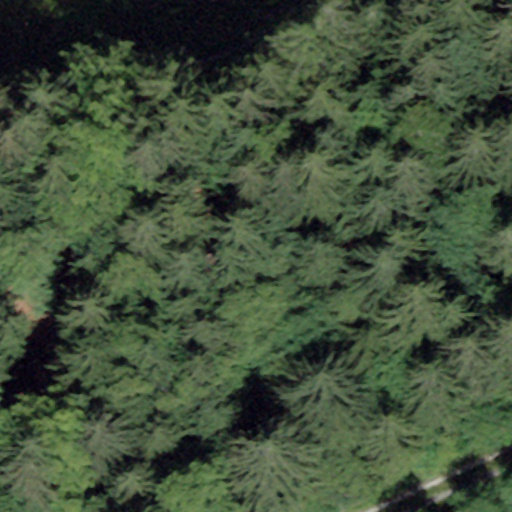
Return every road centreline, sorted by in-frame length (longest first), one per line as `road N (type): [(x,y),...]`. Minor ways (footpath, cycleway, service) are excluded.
road 1 (track): [(311,0),(253,34),(0,106)]
road 2 (track): [(389,511),(511,450)]
